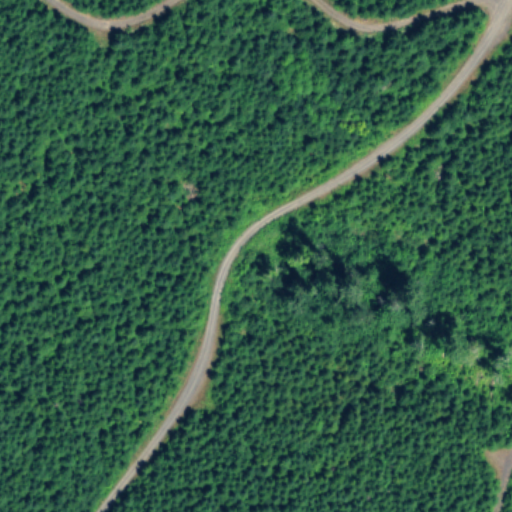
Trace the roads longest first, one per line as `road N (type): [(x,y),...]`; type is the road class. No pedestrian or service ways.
road 1 (residential): [(60,511),(150,444),(233,277),(436,104),(511,17)]
road 2 (residential): [(72,0),(108,18),(164,0),(369,26),(425,18),(486,47)]
